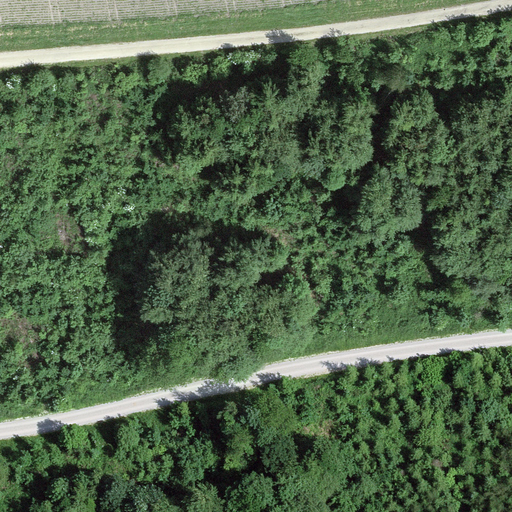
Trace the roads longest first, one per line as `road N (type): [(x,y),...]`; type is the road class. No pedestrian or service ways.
road 1 (track): [(0,434),(511,335)]
road 2 (track): [(0,60),(511,3)]
